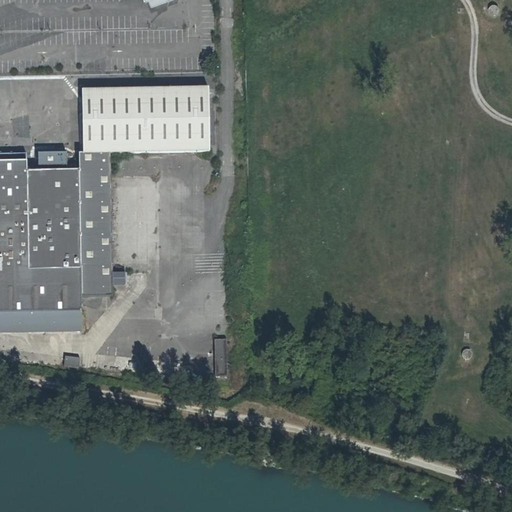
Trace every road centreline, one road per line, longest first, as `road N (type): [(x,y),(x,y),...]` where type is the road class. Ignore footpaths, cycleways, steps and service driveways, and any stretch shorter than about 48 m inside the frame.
road 1 (track): [(0,375),(381,449),(511,493)]
road 2 (track): [(465,0),(475,23),(474,86),(485,107),(511,121)]
